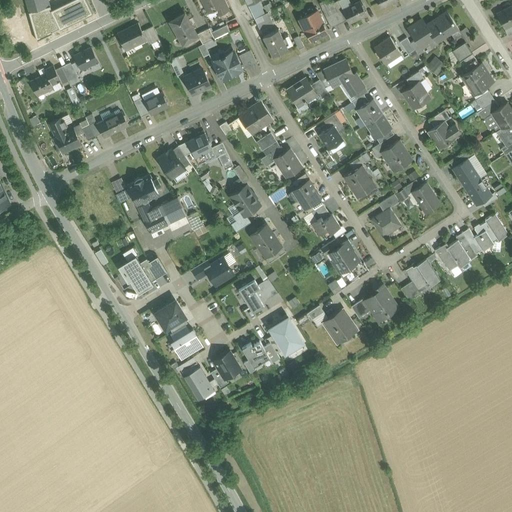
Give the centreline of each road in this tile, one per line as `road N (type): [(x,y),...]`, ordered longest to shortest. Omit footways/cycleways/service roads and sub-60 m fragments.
road 1 (residential): [(384,261),(463,210),(350,38)]
road 2 (residential): [(49,184),(270,75)]
road 3 (tertiary): [(243,511),(127,314)]
road 4 (residential): [(270,75),(273,96),(384,261)]
road 5 (residential): [(280,307),(216,345),(178,283),(127,314)]
road 6 (residential): [(0,75),(150,0)]
road 7 (tertiary): [(127,314),(49,184)]
